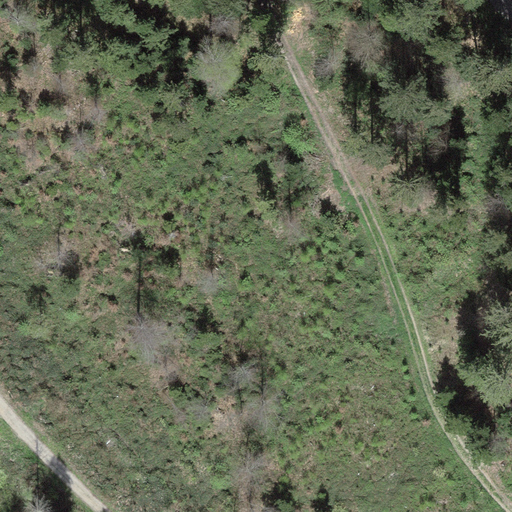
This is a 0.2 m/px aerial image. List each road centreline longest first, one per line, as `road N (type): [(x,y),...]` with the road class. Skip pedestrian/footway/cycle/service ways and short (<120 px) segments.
road 1 (track): [(269,0),(427,403),(495,511)]
road 2 (track): [(104,511),(0,405)]
